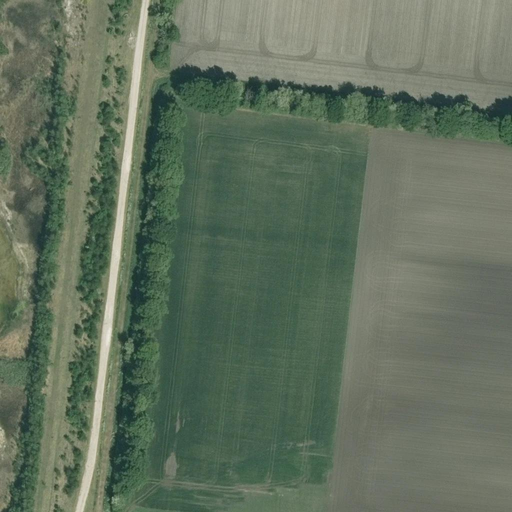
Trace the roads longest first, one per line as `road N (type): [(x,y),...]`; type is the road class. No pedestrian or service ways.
road 1 (track): [(146,0),(93,444),(77,511)]
road 2 (track): [(101,0),(39,511)]
road 3 (track): [(159,0),(99,511)]
